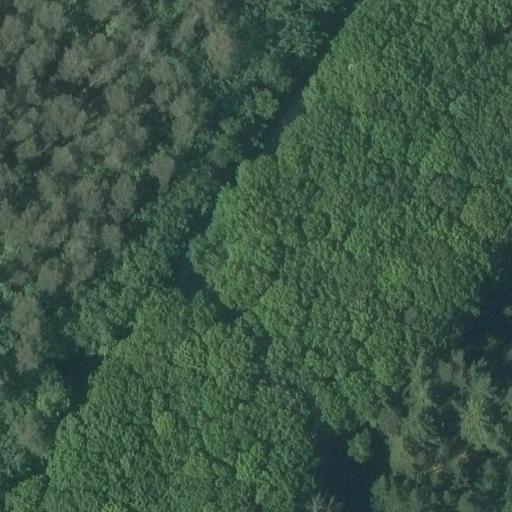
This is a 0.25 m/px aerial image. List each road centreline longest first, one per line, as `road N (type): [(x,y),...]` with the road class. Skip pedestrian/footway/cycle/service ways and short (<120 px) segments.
road 1 (track): [(24,511),(374,0)]
road 2 (track): [(317,511),(511,221)]
road 3 (track): [(511,93),(365,0)]
